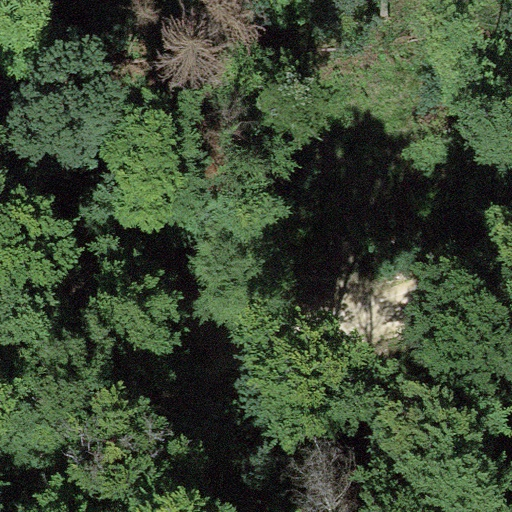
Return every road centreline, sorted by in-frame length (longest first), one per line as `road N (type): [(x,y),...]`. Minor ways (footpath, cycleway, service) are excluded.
road 1 (unclassified): [(0,454),(511,262)]
road 2 (track): [(368,317),(145,276),(0,232)]
